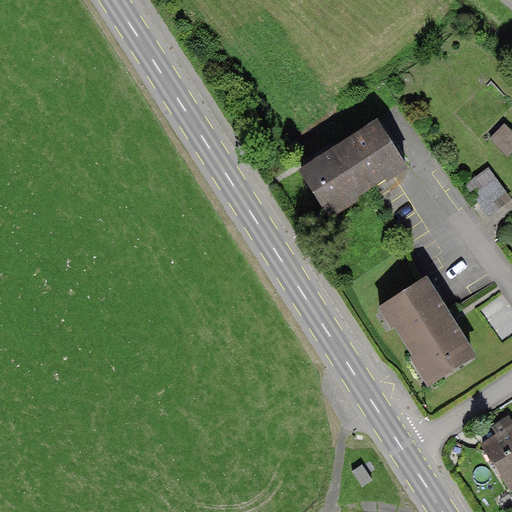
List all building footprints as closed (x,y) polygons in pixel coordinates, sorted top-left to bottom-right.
[(376,122),(294,172),(324,220),(405,170),(376,122)] [(511,153),(511,132),(504,126),(488,143),(507,160),(511,153)] [(511,201),(491,169),(469,183),(490,216),(511,201)] [(426,277),(377,307),(426,385),(475,355),(426,277)] [(511,425),(482,445),(511,492),(511,491),(511,425)]
